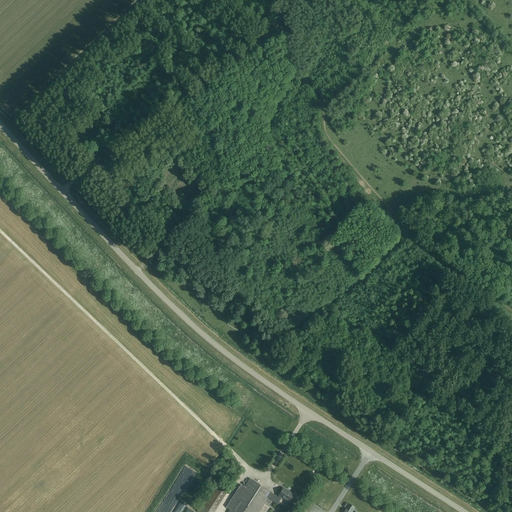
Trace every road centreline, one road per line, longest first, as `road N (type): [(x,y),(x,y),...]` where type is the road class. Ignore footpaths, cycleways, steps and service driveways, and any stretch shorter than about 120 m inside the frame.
road 1 (tertiary): [(463,511),(201,333),(0,123)]
road 2 (track): [(0,230),(227,446)]
road 3 (track): [(62,189),(271,34),(282,0)]
